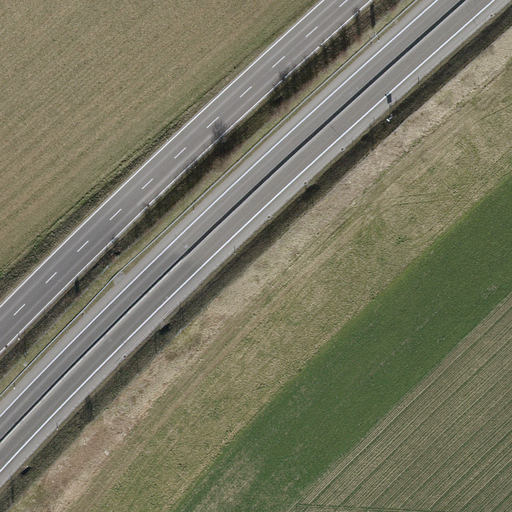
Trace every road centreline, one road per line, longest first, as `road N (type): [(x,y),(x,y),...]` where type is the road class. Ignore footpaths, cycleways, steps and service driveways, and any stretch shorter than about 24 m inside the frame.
road 1 (trunk): [(0,459),(214,243),(482,0)]
road 2 (trunk): [(450,0),(201,226),(0,430)]
road 3 (primary): [(0,330),(348,0)]
